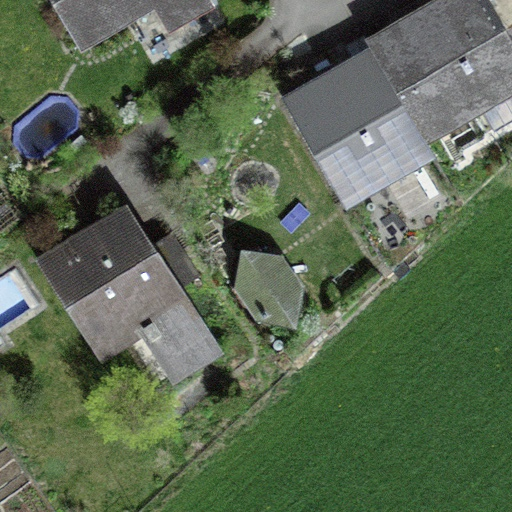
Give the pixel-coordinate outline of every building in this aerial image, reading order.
[(53,0),(81,47),(153,4),(169,30),(215,3),(213,0),(53,0)] [(419,0),(365,31),(428,140),(483,108),(494,127),(511,116),(511,33),(493,0),(419,0)] [(428,140),(365,31),(344,43),(349,51),(280,90),(346,205),(436,154),(428,140)] [(127,196),(35,254),(101,359),(142,333),(173,382),(224,350),(184,286),(200,276),(171,230),(155,240),(127,196)] [(279,251),(241,243),(234,285),(255,317),(296,322),(303,282),(279,251)]
